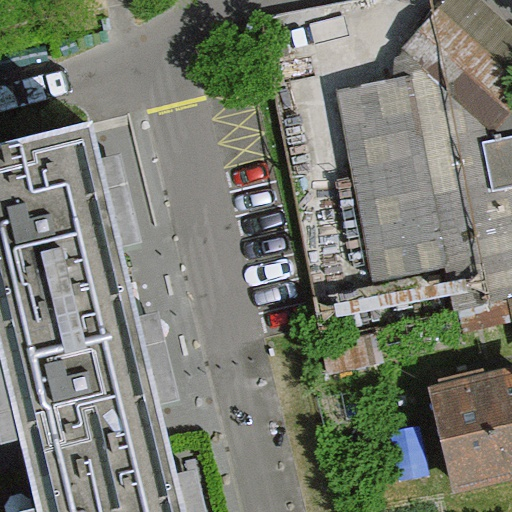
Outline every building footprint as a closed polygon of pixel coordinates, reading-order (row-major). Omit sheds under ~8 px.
[(511,30),(478,0),(449,0),(439,12),(511,77),(511,30)] [(423,68),(399,82),(341,93),(377,282),(449,268),(457,309),(511,296),(511,189),(495,193),(486,144),(495,142),(493,128),(511,105),(511,77),(439,12),(407,49),(423,68)] [(495,142),(486,144),(495,193),(511,189),(511,105),(493,128),(495,142)] [(101,127),(0,152),(0,318),(136,285),(101,127)] [(174,442),(136,285),(0,318),(0,329),(33,478),(174,442)] [(511,365),(430,385),(454,488),(511,474),(511,365)] [(189,511),(174,442),(33,478),(41,511),(189,511)]
